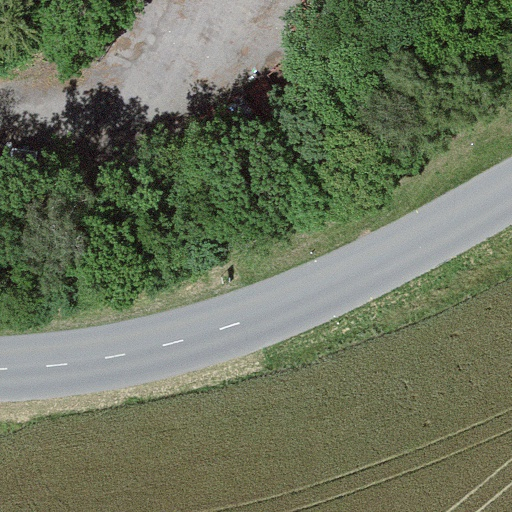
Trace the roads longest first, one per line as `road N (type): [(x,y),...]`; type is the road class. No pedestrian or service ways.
road 1 (tertiary): [(0,370),(156,350),(378,279),(511,202)]
road 2 (track): [(0,86),(165,69),(208,0)]
